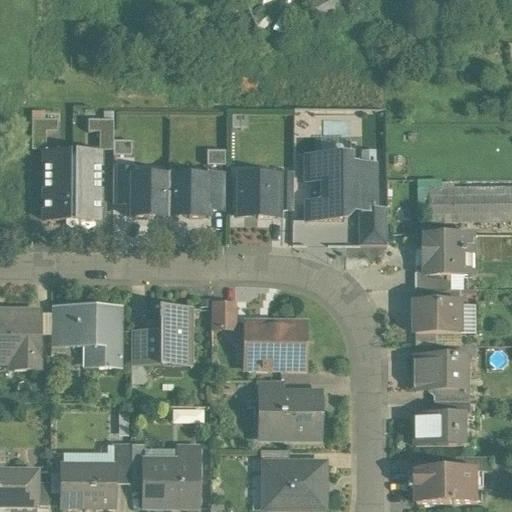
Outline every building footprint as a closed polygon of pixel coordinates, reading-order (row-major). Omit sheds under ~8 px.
[(361,0),(308,0),(320,22),(361,0)] [(244,5),(165,39),(184,85),(264,52),(244,5)] [(56,123),(31,122),(31,152),(45,153),(45,134),(56,134),(56,123)] [(113,123),(87,123),(87,134),(99,134),(98,153),(112,153),(112,144),(113,123)] [(130,144),(112,144),(112,153),(112,158),(130,158),(130,144)] [(224,153),(206,153),(206,168),(224,168),(224,153)] [(100,159),(43,158),(43,222),(65,223),(77,223),(99,223),(100,159)] [(361,165),(349,165),(349,160),(350,160),(350,159),(348,159),(306,160),(306,159),(305,159),(305,161),(305,183),(305,184),(306,184),(330,184),(330,206),(306,206),(305,206),(305,207),(306,207),(306,223),(305,223),(305,224),(307,224),(342,223),(342,224),(344,224),(343,223),(350,217),(350,216),(350,213),(360,213),(374,213),(373,169),(374,169),(374,168),(372,168),(362,168),(362,166),(363,166),(363,165),(361,165)] [(130,170),(112,170),(112,206),(127,206),(127,178),(130,178),(130,170)] [(275,180),(259,180),(252,176),(244,175),(237,179),(236,179),(235,219),(237,220),(237,218),(257,219),(257,220),(270,220),(270,219),(276,219),(276,220),(277,220),(278,213),(278,180),(275,180)] [(224,176),(206,176),(206,179),(209,179),(208,212),(223,212),(224,176)] [(292,177),(275,177),(275,180),(278,180),(278,213),(292,213),(292,177)] [(130,178),(127,178),(127,206),(127,219),(128,218),(134,218),(134,219),(147,219),(147,218),(168,218),(168,179),(130,178)] [(206,179),(168,179),(168,218),(188,218),(188,220),(201,220),(201,218),(207,218),(207,219),(208,219),(208,212),(209,179),(206,179)] [(511,191),(429,193),(429,225),(511,223),(511,191)] [(374,213),(360,213),(360,249),(386,248),(386,213),(378,213),(374,213)] [(77,223),(65,223),(65,228),(71,232),(77,228),(77,223)] [(473,237),(424,237),(425,268),(425,279),(450,279),(463,279),(463,255),(473,255),(473,237)] [(425,279),(425,268),(414,268),(414,293),(417,293),(448,293),(450,293),(450,279),(425,279)] [(448,293),(417,293),(417,307),(448,307),(448,293)] [(417,307),(415,307),(415,337),(461,337),(461,307),(458,307),(448,307),(417,307)] [(235,308),(211,308),(211,331),(235,331),(235,308)] [(118,310),(51,310),(51,317),(50,339),(50,349),(85,349),(85,370),(118,370),(118,310)] [(157,334),(131,334),(130,369),(191,369),(191,311),(161,311),(160,310),(158,310),(157,334)] [(38,317),(38,313),(0,312),(0,360),(12,360),(12,373),(38,373),(38,339),(38,317)] [(50,339),(51,317),(38,317),(38,339),(50,339)] [(304,325),(244,324),(244,371),(304,371),(304,325)] [(460,361),(415,362),(416,394),(439,394),(460,394),(460,391),(460,361)] [(285,384),(255,384),(255,403),(260,403),(261,398),(285,398),(285,396),(285,384)] [(460,391),(460,394),(439,394),(439,405),(469,405),(469,391),(460,391)] [(321,396),(285,396),(285,398),(261,398),(260,403),(260,418),(264,418),(264,442),(320,443),(321,396)] [(469,405),(439,405),(439,418),(467,418),(470,418),(470,405),(469,405)] [(172,424),(202,425),(202,411),(172,411),(172,424)] [(439,418),(416,418),(416,449),(468,449),(467,418),(439,418)] [(129,447),(113,448),(113,469),(113,487),(129,487),(129,447)] [(144,448),(129,447),(129,487),(142,488),(143,468),(144,468),(144,448)] [(289,454),(260,454),(260,466),(288,466),(289,454)] [(144,468),(143,468),(142,488),(142,510),(197,511),(197,455),(177,455),(177,469),(144,468)] [(493,475),(493,461),(455,461),(455,474),(476,474),(476,476),(493,475)] [(288,466),(260,466),(259,511),(323,511),(324,466),(288,466)] [(113,469),(62,469),(62,511),(113,511),(113,487),(113,469)] [(37,473),(0,473),(0,510),(37,511),(37,486),(37,473)] [(455,474),(416,474),(416,506),(477,506),(476,476),(476,474),(455,474)] [(49,486),(37,486),(37,511),(49,511),(49,486)]
